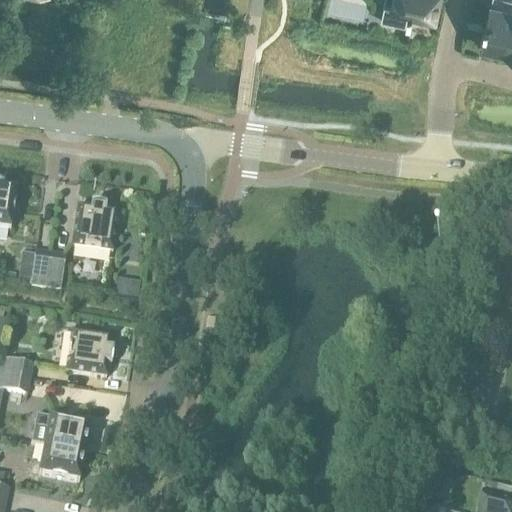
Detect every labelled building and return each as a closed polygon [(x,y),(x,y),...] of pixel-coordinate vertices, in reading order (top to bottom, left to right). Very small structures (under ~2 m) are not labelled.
[(395,0),(393,8),(409,11),(407,18),(434,24),(439,0),(395,0)] [(511,10),(493,6),(484,48),(509,53),(511,37),(511,10)] [(0,190),(0,231),(9,233),(15,192),(0,190)] [(105,213),(105,209),(90,207),(89,210),(77,208),(71,249),(111,255),(117,214),(105,213)] [(432,248),(420,244),(415,258),(427,262),(432,248)] [(44,290),(49,257),(35,255),(30,288),(44,290)] [(49,257),(44,290),(59,292),(64,259),(49,257)] [(2,274),(1,281),(13,283),(15,276),(2,274)] [(117,282),(115,297),(137,301),(139,286),(117,282)] [(110,368),(112,353),(109,352),(111,340),(71,334),(65,374),(105,380),(107,367),(110,368)] [(0,376),(28,382),(31,367),(0,361),(0,376)] [(484,409),(489,376),(471,373),(466,407),(484,409)] [(0,391),(25,396),(28,382),(0,376),(0,391)] [(43,448),(84,456),(89,428),(49,420),(43,448)] [(84,456),(43,448),(26,445),(22,462),(40,465),(38,476),(78,484),(84,456)] [(89,455),(87,472),(97,474),(99,456),(89,455)] [(510,511),(511,505),(511,499),(482,493),(476,511),(510,511)]
